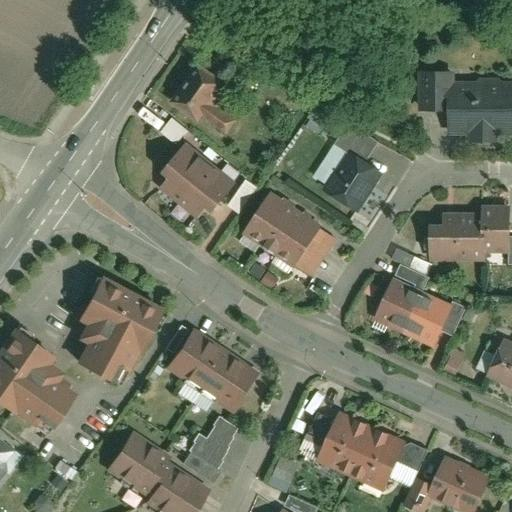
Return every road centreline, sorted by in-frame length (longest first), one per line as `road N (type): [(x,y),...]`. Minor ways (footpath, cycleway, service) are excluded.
road 1 (residential): [(61,176),(310,345)]
road 2 (residential): [(310,345),(412,179),(439,171),(511,172)]
road 3 (residential): [(310,345),(511,435)]
road 4 (secondary): [(67,167),(173,0)]
road 5 (residential): [(227,511),(310,345)]
